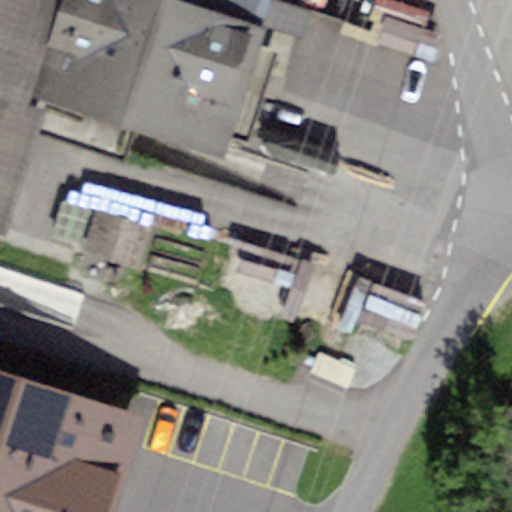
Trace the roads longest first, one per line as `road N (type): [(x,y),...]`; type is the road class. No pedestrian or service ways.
road 1 (unclassified): [(505,207),(353,511)]
road 2 (unclassified): [(450,0),(494,129),(505,207)]
